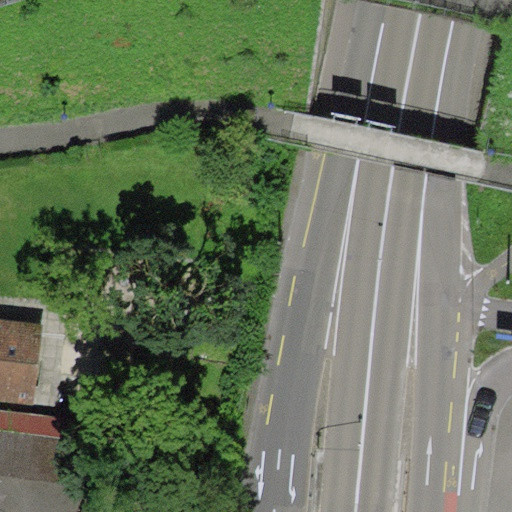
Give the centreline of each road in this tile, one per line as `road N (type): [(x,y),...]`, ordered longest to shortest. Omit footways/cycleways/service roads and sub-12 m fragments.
road 1 (secondary): [(421,8),(369,117),(334,231),(272,511)]
road 2 (secondary): [(356,511),(372,323),(421,8)]
road 3 (secondary): [(444,511),(421,8)]
